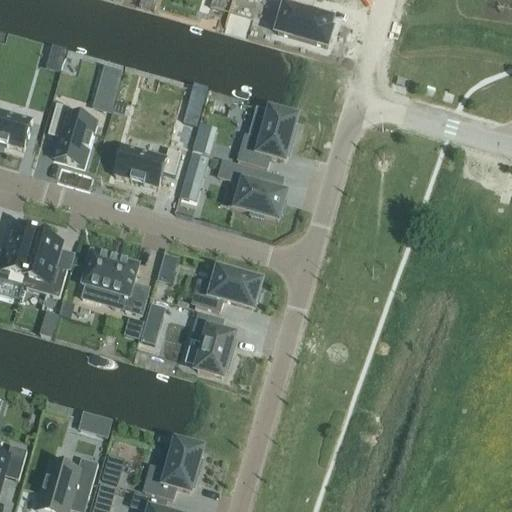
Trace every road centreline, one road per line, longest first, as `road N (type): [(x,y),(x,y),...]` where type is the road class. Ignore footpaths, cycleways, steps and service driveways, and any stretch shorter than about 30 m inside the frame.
road 1 (residential): [(307,264),(0,177)]
road 2 (unclassified): [(307,264),(238,511)]
road 3 (unclassified): [(356,103),(307,264)]
road 4 (unclassified): [(511,147),(356,103)]
